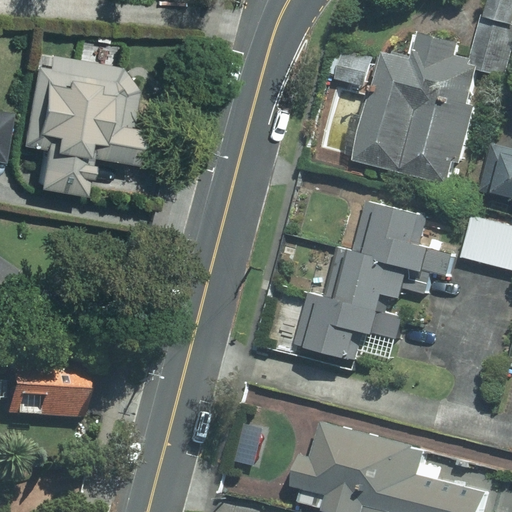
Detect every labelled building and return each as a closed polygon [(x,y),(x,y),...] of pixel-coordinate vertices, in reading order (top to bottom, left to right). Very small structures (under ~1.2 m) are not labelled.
[(511,54),(511,0),(494,0),(476,63),(507,72),(511,54)] [(468,47),(428,38),(420,68),(389,60),(363,169),(457,192),(463,170),(470,172),(484,113),(480,111),(489,74),(479,72),(480,67),(464,63),(468,47)] [(343,52),(334,83),(367,93),(376,61),(343,52)] [(31,190),(78,196),(82,163),(125,168),(130,132),(124,131),(127,110),(132,110),(134,94),(111,65),(43,57),(41,72),(30,71),(20,155),(35,157),(31,190)] [(511,148),(498,144),(484,193),(511,201),(511,148)] [(376,343),(387,299),(407,304),(414,276),(426,279),(427,275),(450,280),(456,257),(415,247),(422,219),(368,206),(356,255),(340,251),(328,298),(309,293),(295,352),(354,367),(361,339),(376,343)] [(511,223),(474,216),(465,259),(511,268),(511,223)] [(0,377),(0,392),(0,419),(77,421),(78,378),(0,377)] [(481,511),(487,494),(422,477),(428,452),(324,425),(314,462),(303,459),(292,502),(327,511),(326,511),(481,511)]
